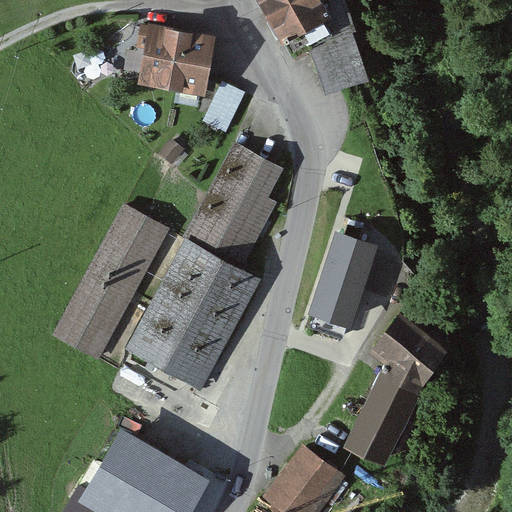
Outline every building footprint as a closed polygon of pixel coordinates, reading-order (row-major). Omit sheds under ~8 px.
[(343,0),(263,0),(294,57),(312,46),(325,91),(364,77),(343,0)] [(215,38),(159,29),(151,78),(207,87),(215,38)] [(225,64),(210,108),(234,117),(249,73),(225,64)] [(290,177),(239,149),(192,232),(129,341),(199,381),(263,269),(243,258),(290,177)] [(163,230),(129,211),(63,331),(97,350),(163,230)] [(375,248),(345,238),(321,307),(352,317),(375,248)] [(450,349),(412,319),(387,349),(426,380),(450,349)] [(420,391),(389,377),(360,444),(390,457),(420,391)] [(315,511),(344,475),(310,450),(275,496),(296,511),(315,511)]
